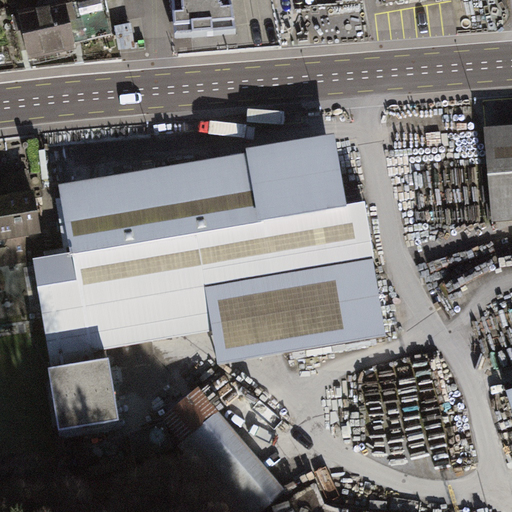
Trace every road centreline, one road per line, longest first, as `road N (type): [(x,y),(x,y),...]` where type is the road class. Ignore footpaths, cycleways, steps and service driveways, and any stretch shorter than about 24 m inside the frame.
road 1 (unknown): [(355,77),(393,245),(484,417)]
road 2 (primary): [(162,91),(511,64)]
road 3 (primary): [(0,109),(162,91)]
